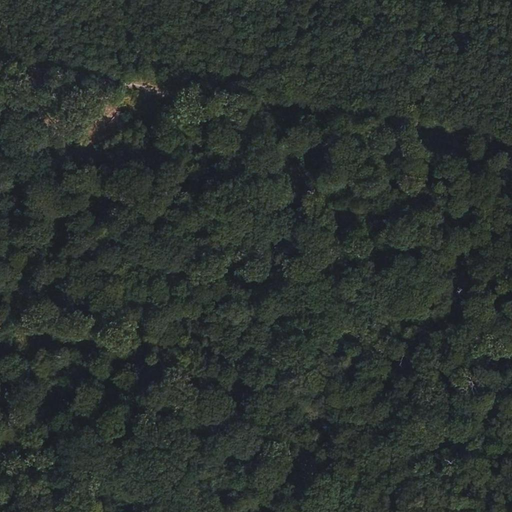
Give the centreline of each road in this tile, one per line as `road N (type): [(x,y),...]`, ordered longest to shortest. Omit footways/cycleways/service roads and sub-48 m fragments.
road 1 (unknown): [(411,511),(161,317),(0,204)]
road 2 (track): [(159,511),(136,469),(131,433),(161,317),(199,233),(218,96)]
road 3 (track): [(218,96),(511,141)]
road 4 (track): [(0,61),(218,96)]
road 5 (track): [(399,0),(362,49),(218,96)]
road 6 (track): [(0,190),(175,90)]
